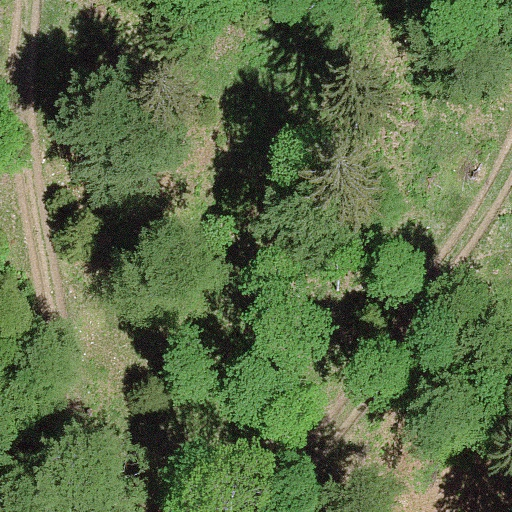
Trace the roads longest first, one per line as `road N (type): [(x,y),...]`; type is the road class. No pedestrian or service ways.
road 1 (track): [(31,0),(25,102),(35,195),(94,511)]
road 2 (track): [(263,511),(416,318),(511,153)]
